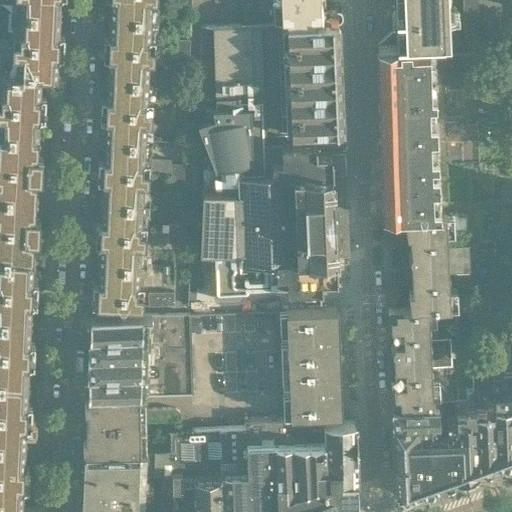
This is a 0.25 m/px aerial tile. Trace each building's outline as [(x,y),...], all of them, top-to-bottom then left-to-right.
[(18,0),(18,11),(59,13),(59,0),(18,0)] [(109,0),(109,12),(149,14),(149,0),(109,0)] [(272,0),(273,17),(285,17),(286,22),(336,20),(338,19),(339,19),(340,18),(341,17),(341,16),(342,15),(342,14),(341,5),(334,5),(334,8),(324,8),(324,0),(272,0)] [(395,28),(391,29),(377,42),(377,45),(433,43),(433,42),(442,42),(440,0),(393,0),(394,7),(399,7),(399,19),(394,19),(395,28)] [(476,0),(461,0),(463,41),(478,40),(476,0)] [(59,13),(18,11),(17,31),(12,30),(11,53),(16,53),(15,72),(15,73),(40,75),(56,75),(57,55),(62,55),(63,33),(58,33),(59,13)] [(149,14),(109,12),(108,33),(103,33),(102,56),(107,56),(106,75),(147,77),(147,58),(153,58),(153,35),(148,35),(149,14)] [(337,40),(336,20),(286,22),(201,24),(200,45),(337,40)] [(176,55),(189,56),(189,38),(177,38),(176,55)] [(338,57),(337,40),(200,45),(199,62),(338,57)] [(434,82),(433,43),(377,45),(378,84),(434,82)] [(445,64),(481,62),(481,52),(445,54),(445,64)] [(339,74),(338,57),(199,62),(198,79),(339,74)] [(40,75),(15,73),(15,72),(0,71),(0,134),(37,136),(38,117),(43,117),(44,94),(39,94),(40,75)] [(445,73),(446,83),(482,81),(481,71),(445,73)] [(339,94),(339,74),(198,79),(197,100),(339,94)] [(147,77),(106,75),(105,95),(100,95),(99,118),(104,118),(103,138),(144,139),(145,120),(150,120),(151,98),(146,97),(147,77)] [(434,111),(434,93),(434,82),(378,84),(379,113),(434,111)] [(340,111),(339,94),(197,100),(197,106),(203,106),(204,116),(340,111)] [(173,117),(186,118),(187,100),(174,100),(173,117)] [(341,127),(340,111),(204,116),(204,117),(197,120),(202,133),(332,128),(341,127)] [(436,146),(434,111),(379,113),(380,148),(436,146)] [(334,169),(333,149),(332,128),(202,133),(206,144),(207,166),(214,166),(216,216),(209,217),(210,239),(217,238),(218,265),(213,268),(211,273),(212,294),(216,298),(219,299),(237,298),(242,295),(244,291),(243,287),(276,286),(276,287),(320,285),(319,276),(335,275),(334,245),(341,244),(338,169),(334,169)] [(37,136),(0,134),(0,195),(35,197),(36,178),(41,178),(42,155),(36,155),(37,136)] [(144,139),(103,138),(102,157),(97,156),(96,179),(101,179),(100,199),(141,200),(142,181),(147,181),(148,159),(143,158),(144,139)] [(437,179),(436,155),(436,146),(380,148),(381,181),(437,179)] [(170,180),(183,180),(184,163),(171,162),(170,180)] [(439,212),(437,179),(381,181),(383,215),(404,214),(439,212)] [(38,239),(39,216),(34,216),(35,197),(0,195),(0,257),(32,258),(33,239),(38,239)] [(141,200),(100,199),(100,219),(94,219),(94,229),(94,240),(99,241),(98,262),(138,263),(139,243),(144,243),(145,221),(140,221),(141,200)] [(439,212),(404,214),(405,233),(409,233),(410,259),(411,288),(408,288),(408,305),(428,306),(449,305),(448,272),(469,271),(468,245),(446,246),(445,212),(439,212)] [(168,240),(174,240),(180,241),(181,223),(168,223),(168,240)] [(32,258),(0,257),(0,502),(21,503),(22,485),(27,485),(28,463),(23,463),(24,424),(30,424),(31,402),(25,401),(27,362),(33,362),(33,340),(28,339),(30,301),(35,301),(36,279),(31,278),(32,258)] [(138,263),(98,262),(97,280),(92,280),(91,302),(142,304),(143,282),(138,282),(138,263)] [(147,291),(148,304),(173,303),(173,290),(147,291)] [(428,306),(408,305),(387,306),(388,325),(391,325),(393,353),(394,380),(390,380),(391,404),(432,402),(430,365),(451,364),(449,336),(429,337),(428,306)] [(339,359),(338,332),(337,306),(285,308),(287,361),(339,359)] [(141,313),(90,315),(89,338),(148,335),(149,327),(140,327),(141,313)] [(189,313),(141,313),(140,327),(149,327),(148,335),(148,343),(140,343),(140,354),(140,367),(148,367),(148,373),(148,381),(139,381),(140,394),(143,394),(144,392),(191,391),(189,313)] [(148,335),(89,338),(88,355),(140,354),(140,343),(148,343),(148,335)] [(491,344),(474,344),(474,352),(491,351),(491,344)] [(140,354),(88,355),(87,375),(148,373),(148,367),(140,367),(140,354)] [(341,412),(339,359),(287,361),(289,414),(324,412),(341,412)] [(511,454),(511,379),(511,359),(491,360),(493,395),(493,402),(496,461),(511,454)] [(148,373),(87,375),(86,395),(138,394),(140,394),(139,381),(148,381),(148,373)] [(138,394),(86,395),(84,450),(145,449),(145,447),(139,447),(138,419),(179,418),(179,413),(179,411),(178,410),(178,409),(177,408),(176,408),(174,407),(172,407),(138,408),(138,394)] [(481,408),(474,409),(477,467),(496,461),(493,402),(493,395),(481,396),(481,408)] [(450,401),(432,402),(391,404),(392,419),(417,418),(430,418),(430,419),(444,418),(450,418),(450,401)] [(455,416),(455,417),(458,474),(477,467),(474,409),(474,403),(465,403),(466,416),(455,416)] [(244,425),(218,426),(219,511),(357,511),(356,479),(334,480),(324,471),(323,446),(322,420),(324,420),(324,412),(289,414),(289,415),(274,416),(273,414),(270,414),(270,416),(246,417),(246,412),(243,412),(244,425)] [(455,417),(450,418),(444,418),(444,428),(437,429),(439,481),(458,474),(455,417)] [(417,418),(392,419),(395,490),(402,494),(420,488),(417,418)] [(430,418),(417,418),(420,488),(439,481),(437,429),(430,430),(430,419),(430,418)] [(353,419),(324,420),(322,420),(323,446),(354,445),(353,419)] [(219,511),(218,426),(192,427),(193,475),(194,511),(219,511)] [(192,428),(180,429),(170,429),(170,448),(173,448),(174,487),(175,507),(175,511),(194,511),(193,475),(192,427),(192,428)] [(354,445),(323,446),(324,471),(334,480),(356,479),(354,445)] [(170,448),(145,449),(84,450),(82,486),(174,487),(173,448),(170,448)] [(174,487),(82,486),(80,511),(137,511),(137,507),(147,507),(151,507),(175,507),(174,487)] [(0,511),(41,511),(42,508),(38,504),(21,503),(0,502),(0,511)]
